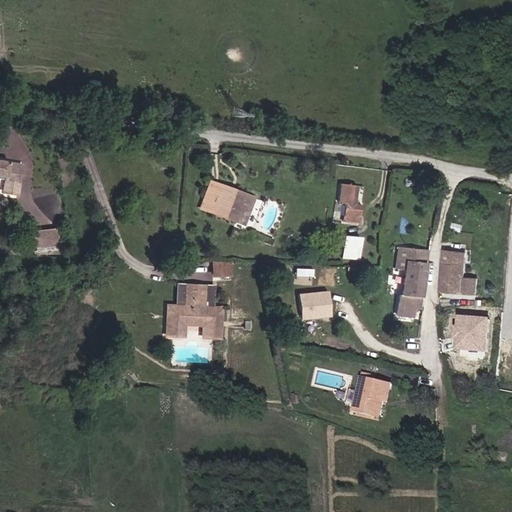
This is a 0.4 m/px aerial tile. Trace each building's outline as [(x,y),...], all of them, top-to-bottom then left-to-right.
[(420,9),(420,0),(411,0),(410,8),(420,9)] [(16,194),(21,165),(8,163),(8,161),(0,159),(0,175),(5,177),(2,192),(16,194)] [(211,213),(220,188),(236,194),(237,191),(209,181),(199,208),(211,213)] [(358,223),(360,204),(354,203),(356,185),(339,183),(336,202),(343,203),(341,221),(358,223)] [(243,225),(253,197),(237,191),(236,194),(220,188),(211,213),(243,225)] [(57,243),(55,230),(32,232),(34,246),(57,243)] [(358,254),(359,238),(344,236),(343,253),(358,254)] [(421,296),(428,250),(397,247),(395,269),(404,270),(401,294),(421,296)] [(464,278),(466,253),(444,250),(443,264),(442,264),(440,293),(476,295),(477,278),(464,278)] [(231,275),(231,262),(214,261),(213,274),(231,275)] [(220,338),(222,308),(212,307),(203,307),(204,286),(186,285),(185,306),(177,306),(167,306),(166,335),(184,336),(184,324),(203,325),(202,337),(220,338)] [(185,306),(186,285),(178,285),(177,306),(185,306)] [(212,307),(213,286),(204,286),(203,307),(212,307)] [(330,290),(300,292),(301,318),(331,317),(330,290)] [(419,308),(421,296),(401,294),(399,294),(396,315),(414,316),(415,307),(419,308)] [(489,320),(457,316),(453,349),(485,353),(489,320)] [(388,403),(393,384),(362,377),(354,412),(381,418),(384,402),(388,403)] [(505,462),(507,454),(499,452),(498,460),(505,462)]
